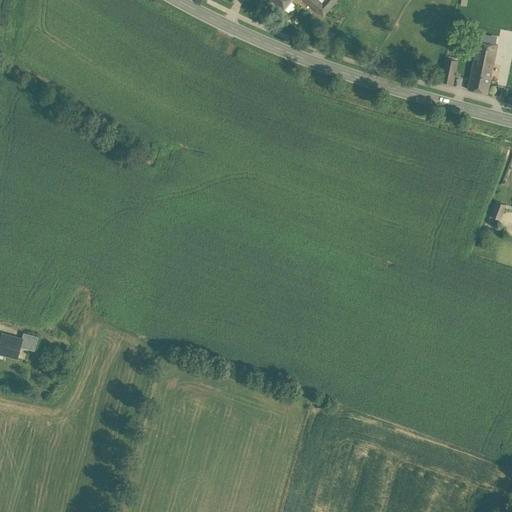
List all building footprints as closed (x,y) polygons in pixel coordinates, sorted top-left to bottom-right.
[(295,4),(290,0),(284,8),(289,12),(295,4)] [(304,0),(324,16),(336,0),(322,0),(321,0),(304,0)] [(498,44),(472,39),(470,48),(476,50),(473,63),(493,66),(498,44)] [(458,60),(446,57),(441,81),(453,83),(458,60)] [(493,66),(473,63),(468,88),(468,89),(488,93),(488,92),(493,66)] [(506,204),(497,200),(491,215),(500,219),(506,204)] [(38,336),(24,332),(22,339),(23,339),(21,346),(35,350),(38,336)] [(22,339),(2,333),(0,340),(0,351),(18,356),(21,346),(23,339),(22,339)]
